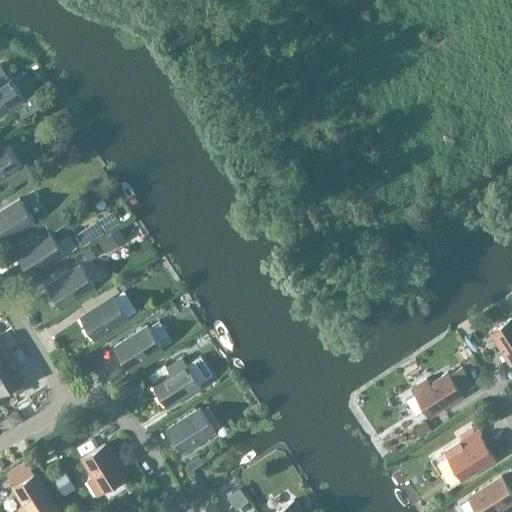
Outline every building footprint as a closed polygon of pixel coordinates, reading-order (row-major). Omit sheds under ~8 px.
[(0,116),(24,101),(9,77),(0,82),(0,116)] [(0,180),(6,177),(12,187),(33,174),(25,163),(19,168),(4,145),(0,147),(0,180)] [(0,241),(1,244),(35,222),(20,198),(0,211),(0,241)] [(31,277),(65,255),(50,231),(16,253),(31,277)] [(62,309),(95,288),(80,264),(47,286),(62,309)] [(95,340),(128,319),(113,295),(80,317),(95,340)] [(511,317),(489,332),(510,366),(511,364),(511,317)] [(129,370),(162,349),(147,325),(114,347),(129,370)] [(0,395),(20,383),(14,373),(16,372),(0,344),(0,395)] [(167,408),(201,386),(182,357),(166,367),(170,373),(152,384),(167,408)] [(461,393),(474,385),(462,367),(450,374),(448,372),(430,383),(427,378),(411,388),(429,417),(463,396),(461,393)] [(182,453),(215,431),(200,407),(166,429),(182,453)] [(459,442),(444,452),(462,480),(495,459),(480,435),(463,447),(459,442)] [(97,496),(126,478),(105,444),(81,458),(92,476),(87,480),(97,496)] [(36,473),(34,474),(26,461),(8,474),(15,486),(12,487),(23,505),(18,508),(20,511),(48,511),(57,507),(36,473)] [(499,511),(511,502),(511,492),(501,476),(468,497),(477,511),(499,511)] [(274,511),(301,511),(294,500),(274,511)]
